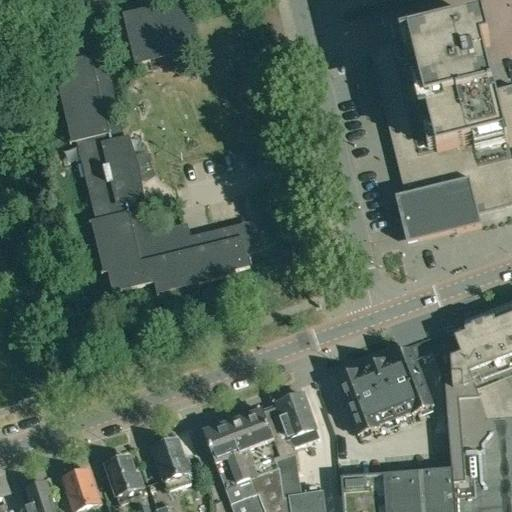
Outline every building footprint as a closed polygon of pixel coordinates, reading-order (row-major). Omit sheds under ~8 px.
[(92,30),(83,32),(81,31),(81,32),(83,33),(86,46),(71,50),(75,63),(51,69),(52,71),(57,70),(76,144),(69,146),(70,148),(80,146),(99,224),(89,226),(89,228),(95,226),(107,275),(101,277),(102,278),(108,277),(113,297),(154,287),(157,300),(158,300),(157,294),(232,275),(234,281),(236,281),(235,275),(249,271),(245,256),(251,254),(248,241),(249,241),(246,230),(148,254),(136,203),(140,202),(140,201),(138,201),(135,191),(138,191),(137,189),(135,190),(133,180),(135,179),(141,181),(141,180),(138,164),(136,163),(132,168),(130,168),(127,158),(130,158),(129,156),(127,157),(125,147),(127,146),(127,145),(122,147),(99,58),(132,50),(136,69),(138,68),(137,64),(152,61),(153,63),(154,62),(154,60),(168,57),(168,59),(170,59),(169,56),(184,53),(185,55),(186,55),(186,52),(197,49),(187,8),(175,11),(175,8),(173,8),(174,11),(160,14),(159,12),(141,16),(142,19),(127,22),(127,19),(125,19),(126,24),(114,27),(117,41),(96,46),(93,31),(94,29),(93,28),(92,30)] [(406,248),(456,236),(477,231),(481,230),(478,217),(511,208),(511,88),(494,93),(484,52),(490,50),(484,25),(408,44),(369,53),(405,198),(395,201),(406,248)] [(479,329),(511,315),(511,307),(465,325),(463,326),(463,328),(463,330),(465,334),(479,329)] [(383,479),(341,482),(343,511),(511,511),(511,315),(479,329),(453,338),(456,348),(453,349),(449,351),(450,365),(452,381),(448,381),(444,381),(448,432),(448,440),(451,473),(383,479)] [(349,379),(338,383),(359,440),(380,432),(379,431),(413,418),(413,419),(434,411),(418,369),(415,362),(412,354),(402,358),(392,362),(391,360),(388,361),(384,363),(385,365),(365,373),(365,371),(361,372),(357,374),(358,376),(349,379)] [(260,415),(278,464),(296,458),(293,452),(319,443),(316,433),(304,399),(276,409),(262,414),(260,415)] [(275,465),(278,464),(260,415),(227,427),(259,511),(290,511),(289,502),(283,503),(278,473),(275,465)] [(259,511),(227,427),(204,436),(232,511),(259,511)] [(177,445),(153,453),(164,485),(168,495),(191,487),(187,477),(191,476),(187,463),(184,464),(177,445)] [(129,462),(105,470),(116,501),(119,509),(144,500),(141,492),(142,492),(138,478),(135,479),(129,462)] [(63,485),(72,511),(98,511),(97,509),(101,508),(97,495),(94,496),(88,476),(63,485)] [(54,511),(47,488),(25,495),(30,510),(26,511),(54,511)] [(289,500),(289,502),(290,511),(324,511),(322,496),(300,499),(289,500)]
